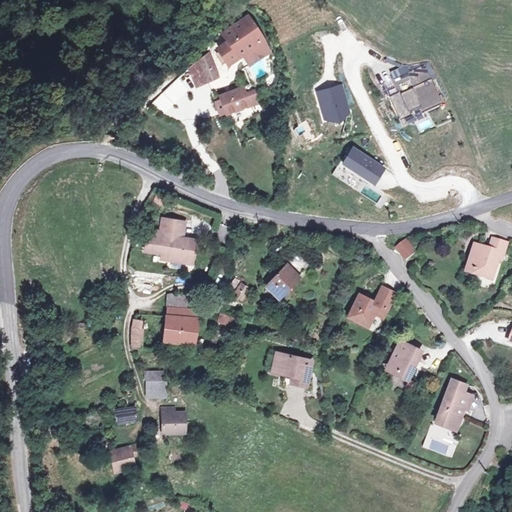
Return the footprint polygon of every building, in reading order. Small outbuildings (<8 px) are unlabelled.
[(272,59),(248,15),(210,35),(218,48),(210,53),(220,71),(235,63),(242,75),(272,59)] [(216,79),(205,53),(182,71),(191,91),(216,79)] [(425,66),(394,82),(401,94),(390,99),(402,122),(412,117),(409,112),(422,105),(426,113),(445,103),(425,66)] [(342,86),(317,94),(326,119),(339,123),(349,112),(342,86)] [(242,92),(241,88),(214,97),(220,116),(259,103),(254,87),(242,92)] [(414,120),(415,119),(421,133),(431,128),(423,109),(411,114),(414,120)] [(384,169),(352,149),(343,165),(375,184),(384,169)] [(183,222),(159,219),(157,232),(142,230),(138,258),(194,266),(198,238),(182,235),(183,222)] [(416,253),(405,238),(391,248),(403,264),(416,253)] [(502,247),(487,241),(484,250),(470,245),(458,277),(487,288),(502,247)] [(297,272),(302,267),(296,259),(290,264),(297,272)] [(298,278),(284,264),(261,288),(275,302),(298,278)] [(166,273),(133,269),(131,285),(164,288),(166,273)] [(250,294),(233,282),(225,294),(242,306),(250,294)] [(395,293),(375,284),(367,301),(355,295),(344,320),(363,329),(369,316),(382,321),(395,293)] [(197,299),(165,295),(157,347),(189,352),(197,299)] [(237,319),(216,313),(208,340),(229,345),(237,319)] [(145,323),(131,320),(131,350),(140,351),(145,323)] [(420,353),(396,341),(377,376),(401,389),(420,353)] [(312,360),(271,350),(264,377),(286,382),(285,388),(305,393),(312,360)] [(163,371),(141,373),(144,400),(165,399),(163,371)] [(456,394),(440,387),(420,434),(445,445),(462,407),(453,403),(456,394)] [(136,424),(130,389),(121,391),(122,401),(107,404),(111,428),(136,424)] [(183,409),(157,408),(155,438),(181,439),(183,409)] [(131,470),(127,449),(102,454),(106,475),(131,470)]
